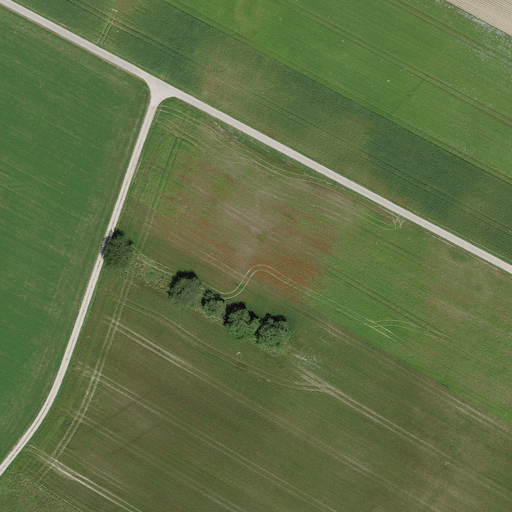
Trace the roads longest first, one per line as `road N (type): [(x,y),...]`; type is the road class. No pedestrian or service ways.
road 1 (track): [(4,0),(511,272)]
road 2 (track): [(161,82),(60,378),(0,470)]
